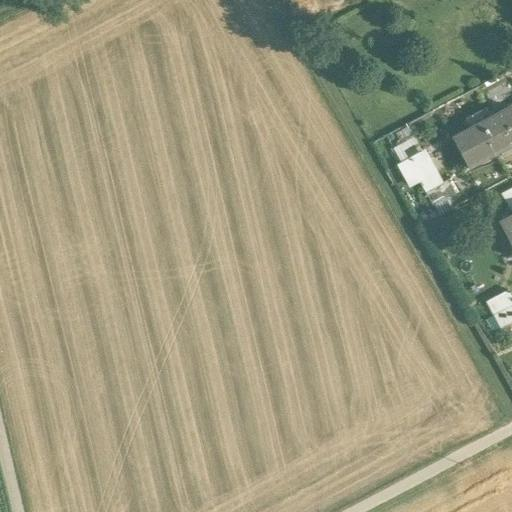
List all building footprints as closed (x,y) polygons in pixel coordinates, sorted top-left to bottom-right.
[(454,110),(437,119),(447,138),(464,129),(454,110)] [(511,114),(510,111),(450,143),(465,171),(482,162),(482,163),(511,146),(511,114)] [(388,147),(405,188),(418,183),(422,192),(438,185),(417,135),(388,147)] [(446,184),(424,196),(431,210),(453,197),(446,184)] [(511,190),(499,197),(511,218),(511,217),(511,190)] [(511,217),(511,218),(498,225),(511,250),(511,217)] [(511,303),(507,295),(485,306),(492,318),(511,307),(511,303)] [(511,307),(492,318),(500,332),(511,325),(511,307)]
